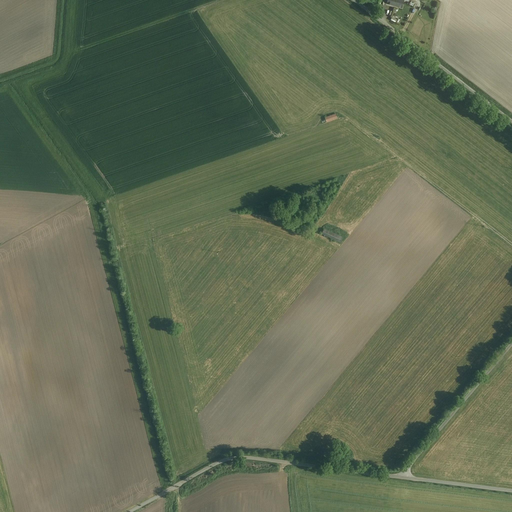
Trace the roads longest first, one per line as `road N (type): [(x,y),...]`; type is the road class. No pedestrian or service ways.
road 1 (unclassified): [(128,511),(240,456),(405,477)]
road 2 (track): [(511,244),(338,111)]
road 3 (unclassified): [(511,120),(354,0)]
road 4 (unclassified): [(405,477),(511,344)]
road 5 (track): [(214,0),(68,49)]
